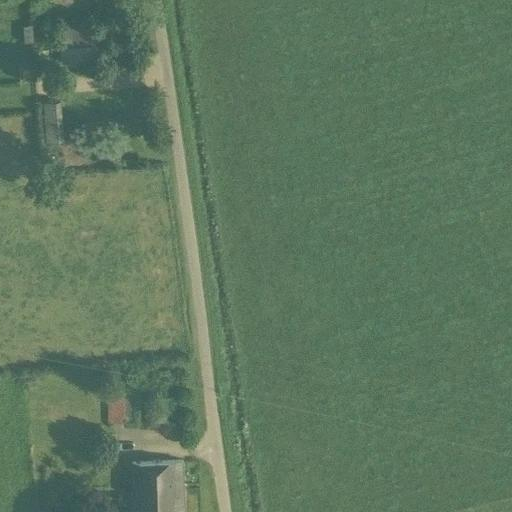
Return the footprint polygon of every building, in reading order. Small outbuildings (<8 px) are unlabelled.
[(113,16),(117,49),(134,48),(130,14),(113,16)] [(60,48),(99,44),(97,21),(58,25),(60,48)] [(62,68),(101,64),(99,44),(60,48),(62,68)] [(41,100),(42,115),(61,114),(60,99),(41,100)] [(136,422),(136,387),(125,388),(125,377),(107,377),(108,422),(136,422)] [(181,458),(131,460),(133,511),(130,511),(129,511),(184,511),(184,509),(183,509),(181,458)]
